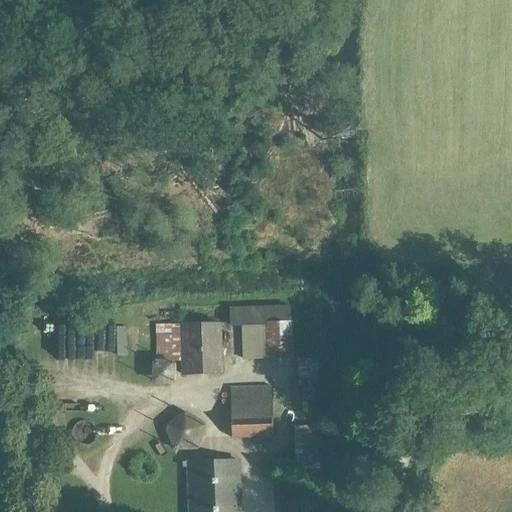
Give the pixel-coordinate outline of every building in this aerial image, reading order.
[(242,361),(292,360),(290,308),(240,310),(242,361)] [(221,376),(220,326),(155,328),(156,363),(181,362),(181,378),(221,376)] [(298,387),(319,386),(317,358),(298,360),(298,387)] [(179,365),(158,365),(158,385),(179,384),(179,365)] [(231,440),(272,439),(270,388),(229,389),(231,440)] [(183,412),(165,426),(174,451),(199,448),(205,428),(187,412),(183,412)] [(295,471),(318,470),(316,429),(293,430),(295,471)] [(240,511),(239,463),(185,464),(185,469),(189,468),(189,511),(240,511)]
